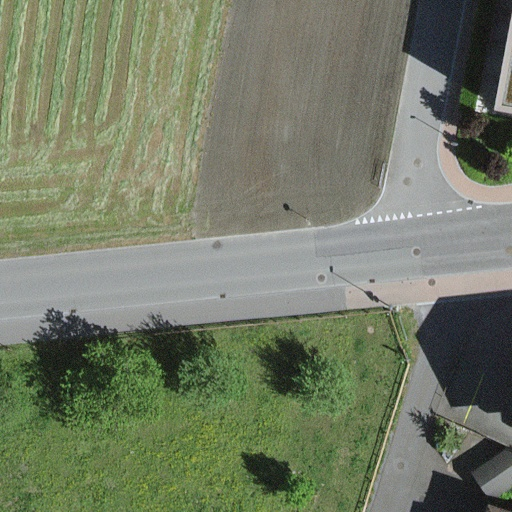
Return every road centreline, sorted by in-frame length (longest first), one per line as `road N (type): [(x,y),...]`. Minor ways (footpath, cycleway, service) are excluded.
road 1 (unclassified): [(0,292),(413,250)]
road 2 (residential): [(450,244),(455,288),(390,511)]
road 3 (residential): [(413,250),(410,185),(444,0)]
